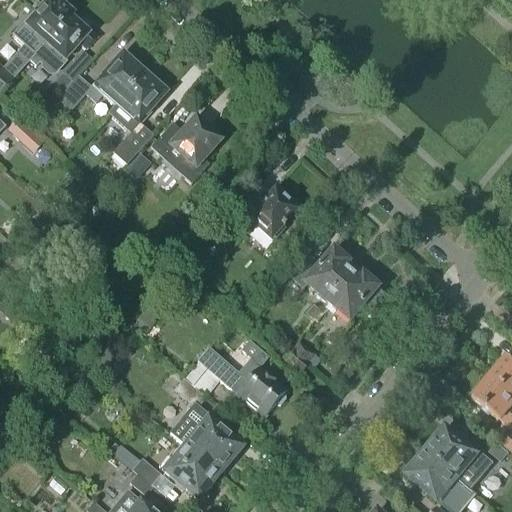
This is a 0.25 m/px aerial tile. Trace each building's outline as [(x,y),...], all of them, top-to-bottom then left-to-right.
[(26,54),(4,77),(11,84),(28,65),(34,60),(32,58),(40,49),(41,50),(42,49),(44,47),(57,33),(69,19),(69,18),(71,14),(72,9),(67,4),(61,5),(57,8),(48,0),(44,0),(9,38),(26,54)] [(34,60),(28,65),(33,70),(35,71),(38,67),(40,69),(41,72),(48,79),(54,79),(66,66),(63,63),(78,48),(85,54),(96,43),(88,36),(90,31),(89,27),(84,23),(80,23),(76,25),(69,19),(57,33),(44,47),(42,49),(41,50),(40,49),(32,58),(34,60)] [(62,78),(71,86),(76,80),(77,79),(90,64),(81,56),(62,78)] [(51,108),(49,110),(54,114),(60,120),(63,123),(85,99),(95,108),(103,99),(104,98),(116,109),(142,79),(142,73),(135,67),(130,68),(121,61),(95,89),(91,94),(76,80),(71,86),(51,108)] [(0,73),(0,96),(11,84),(4,77),(0,73)] [(116,109),(109,116),(122,127),(131,136),(136,131),(137,132),(139,129),(140,128),(138,127),(163,99),(155,91),(155,85),(148,79),(142,80),(142,79),(116,109)] [(16,123),(6,134),(32,158),(42,147),(16,123)] [(171,129),(150,153),(190,190),(202,176),(195,170),(216,147),(214,145),(215,142),(208,136),(205,137),(194,127),(182,140),(177,134),(171,129)] [(131,136),(112,158),(125,170),(151,140),(152,139),(140,128),(139,129),(137,132),(136,131),(131,136)] [(243,223),(241,225),(253,235),(255,233),(265,242),(271,248),(282,237),(284,234),(281,232),(288,224),(294,217),(291,215),(293,210),(286,203),(281,206),(270,196),(263,203),(258,209),(260,210),(256,214),(253,218),(251,217),(250,216),(243,223)] [(45,246),(61,228),(46,215),(30,232),(45,246)] [(230,239),(241,228),(233,220),(222,232),(230,239)] [(91,250),(75,235),(66,245),(82,260),(91,250)] [(317,300),(326,308),(353,277),(346,270),(348,267),(334,255),(322,270),(310,259),(290,282),(305,295),(309,289),(319,298),(317,300)] [(21,266),(24,262),(17,257),(14,260),(21,266)] [(353,277),(326,308),(335,316),(337,313),(349,324),(364,307),(374,315),(386,300),(378,293),(364,281),(361,283),(353,277)] [(45,279),(38,287),(49,296),(56,288),(45,279)] [(321,315),(314,309),(306,317),(314,324),(321,315)] [(142,318),(132,331),(143,340),(153,328),(142,318)] [(206,352),(195,366),(196,367),(219,385),(265,422),(266,420),(276,408),(280,408),(284,403),(283,399),(285,397),(269,384),(257,374),(268,361),(248,345),(239,355),(249,363),(236,377),(206,352)] [(298,345),(290,356),(306,369),(314,358),(298,345)] [(102,350),(86,370),(99,381),(116,361),(102,350)] [(290,356),(282,365),(298,378),(306,369),(290,356)] [(511,367),(506,362),(490,381),(511,400),(511,367)] [(511,400),(490,381),(472,402),(507,431),(509,434),(511,430),(511,400)] [(173,394),(173,395),(189,409),(192,411),(194,409),(197,412),(205,403),(182,383),(173,394)] [(192,411),(169,438),(186,453),(218,479),(221,475),(224,475),(229,470),(228,466),(239,453),(219,437),(207,427),(211,423),(197,412),(194,409),(192,411)] [(428,456),(427,457),(456,482),(456,483),(469,494),(493,467),(477,454),(473,458),(471,456),(466,451),(467,450),(456,440),(455,440),(455,441),(446,434),(437,445),(433,445),(427,452),(428,456)] [(511,436),(501,448),(511,457),(511,436)] [(114,447),(107,455),(136,479),(152,492),(164,502),(177,487),(197,504),(207,491),(212,491),(216,486),(216,481),(218,479),(186,453),(175,466),(171,463),(168,461),(166,463),(158,472),(164,477),(161,480),(141,463),(139,465),(120,450),(118,451),(114,447)] [(495,447),(488,455),(500,465),(507,457),(495,447)] [(417,469),(407,480),(416,487),(416,488),(415,488),(428,499),(429,498),(430,498),(437,505),(437,504),(446,511),(462,511),(474,498),(469,494),(456,483),(456,482),(427,457),(426,458),(422,458),(416,465),(417,469)] [(136,479),(128,488),(144,501),(152,492),(136,479)] [(127,494),(111,511),(143,511),(139,508),(140,506),(127,494)]
